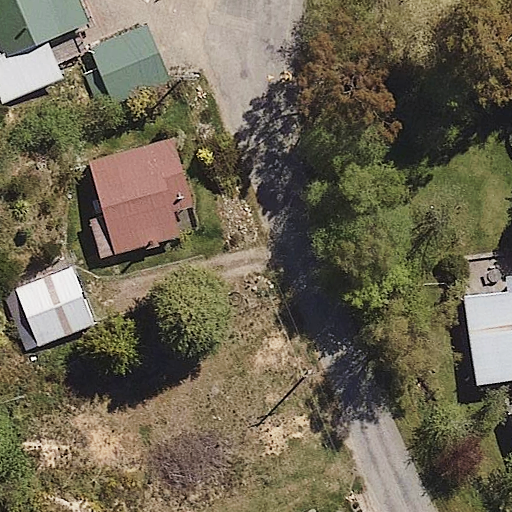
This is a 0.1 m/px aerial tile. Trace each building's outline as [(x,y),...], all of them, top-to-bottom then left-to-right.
[(80,0),(0,0),(0,101),(62,75),(47,38),(89,21),(80,0)] [(139,10),(85,32),(115,104),(169,81),(139,10)] [(165,121),(80,149),(101,214),(83,220),(96,259),(180,231),(173,209),(192,203),(165,121)] [(511,255),(461,262),(476,385),(511,380),(511,255)] [(68,259),(13,283),(39,343),(95,319),(68,259)] [(248,402),(185,431),(221,509),(284,480),(248,402)] [(314,511),(307,492),(252,511),(314,511)]
